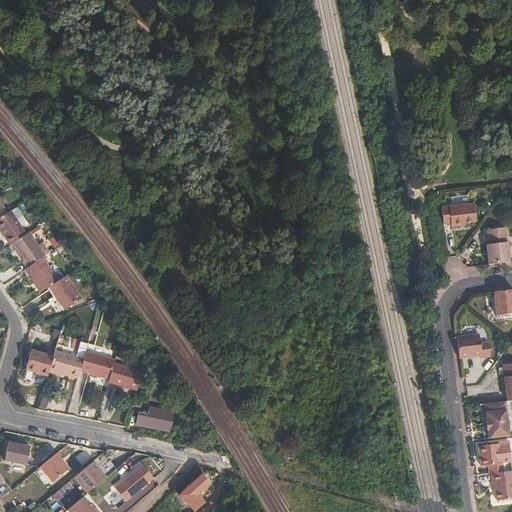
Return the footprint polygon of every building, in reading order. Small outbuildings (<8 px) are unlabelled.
[(474,206),(442,210),(444,227),(451,226),(451,230),(460,229),(466,228),(466,226),(476,225),(474,206)] [(11,211),(20,224),(25,220),(16,207),(11,211)] [(0,217),(0,229),(10,245),(12,244),(26,234),(20,224),(11,211),(8,213),(0,217)] [(30,232),(38,227),(34,223),(26,228),(29,233),(30,232)] [(487,245),(489,265),(510,262),(507,242),(505,228),(487,230),(489,245),(487,245)] [(12,244),(27,268),(43,257),(45,256),(38,245),(30,232),(29,233),(26,234),(12,244)] [(45,256),(50,253),(42,242),(38,245),(45,256)] [(49,287),(58,281),(43,257),(27,268),(25,269),(40,293),(49,287)] [(82,298),(67,276),(58,281),(49,287),(64,310),(82,298)] [(511,313),(511,289),(494,292),(497,316),(511,313)] [(457,337),(459,358),(481,356),(479,335),(457,337)] [(78,350),(86,353),(86,352),(90,338),(82,336),(78,350)] [(26,370),(48,377),(49,373),(49,371),(54,356),(32,350),(26,370)] [(64,375),(78,379),(80,371),(86,353),(78,350),(76,357),(55,351),(54,356),(49,371),(64,375)] [(109,380),(115,360),(86,352),(86,353),(80,371),(109,380)] [(137,391),(143,372),(121,365),(124,358),(116,355),(115,360),(109,380),(108,383),(137,391)] [(507,401),(511,401),(511,400),(511,363),(503,365),(507,401)] [(136,395),(133,407),(139,409),(136,425),(170,432),(174,412),(141,406),(144,397),(136,395)] [(485,404),(489,439),(511,435),(511,401),(507,401),(485,404)] [(4,461),(26,465),(30,447),(8,442),(4,461)] [(488,465),(489,474),(491,474),(511,471),(511,464),(509,443),(499,444),(478,447),(481,466),(488,465)] [(40,467),(53,482),(68,470),(55,454),(40,467)] [(75,476),(77,479),(88,491),(105,476),(93,461),(88,465),(75,476)] [(114,487),(127,502),(154,477),(141,463),(114,487)] [(511,498),(511,474),(511,471),(491,474),(492,482),(495,481),(495,488),(497,501),(511,498)] [(202,475),(180,494),(188,503),(210,484),(202,475)] [(74,488),(69,482),(61,488),(53,495),(52,496),(57,502),(74,488)] [(69,511),(100,511),(87,493),(66,508),(69,511)]
